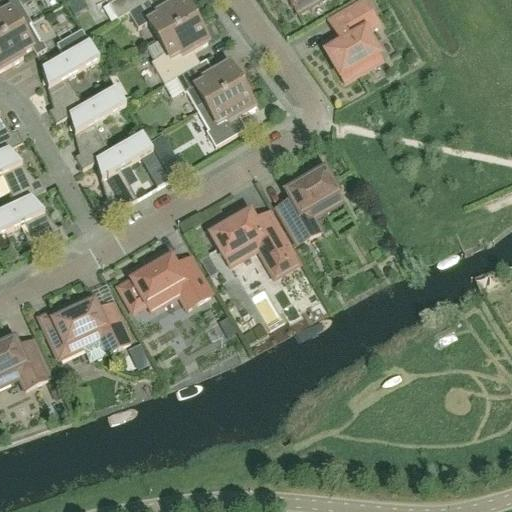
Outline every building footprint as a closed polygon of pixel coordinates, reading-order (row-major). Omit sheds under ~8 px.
[(0,0),(0,45),(31,28),(21,9),(15,0),(0,0)] [(153,3),(151,0),(103,0),(117,24),(129,18),(153,3)] [(195,25),(182,3),(167,12),(159,0),(158,0),(153,3),(129,18),(138,33),(148,27),(159,46),(195,25)] [(326,0),(287,0),(297,17),(326,0)] [(88,6),(96,25),(109,20),(100,1),(88,6)] [(381,65),(365,36),(377,29),(364,6),(328,27),(337,41),(322,50),(344,87),(381,65)] [(288,44),(297,62),(319,50),(314,40),(330,32),(325,24),(288,44)] [(159,46),(147,53),(154,65),(151,68),(164,90),(175,83),(199,69),(192,57),(207,48),(195,25),(159,46)] [(34,30),(46,50),(53,46),(41,26),(34,30)] [(47,53),(43,47),(31,28),(0,45),(0,75),(23,62),(21,59),(32,53),(36,60),(47,53)] [(56,49),(63,61),(89,46),(81,34),(56,49)] [(89,46),(63,61),(42,74),(53,114),(48,116),(56,129),(69,121),(83,111),(67,84),(99,65),(89,46)] [(241,91),(228,69),(213,77),(206,65),(199,69),(175,83),(184,99),(186,97),(197,116),(241,91)] [(239,122),(254,113),(241,91),(197,116),(208,135),(206,136),(215,152),(246,134),(239,122)] [(110,157),(94,130),(126,111),(115,93),(83,111),(69,121),(79,160),(75,162),(82,175),(96,167),(110,157)] [(12,137),(0,123),(0,158),(9,155),(23,148),(16,135),(12,137)] [(137,205),(120,176),(153,157),(142,139),(110,157),(96,167),(106,206),(102,208),(109,221),(137,205)] [(35,185),(9,155),(0,158),(0,180),(1,180),(15,209),(31,203),(45,197),(39,183),(35,185)] [(312,222),(341,205),(320,168),(282,190),(291,204),(276,212),(298,250),(321,237),(312,222)] [(57,234),(31,203),(15,209),(0,216),(0,239),(24,228),(38,258),(68,245),(62,232),(57,234)] [(298,270),(268,217),(253,226),(245,212),(207,233),(229,271),(258,254),(275,284),(298,270)] [(303,251),(297,254),(300,260),(306,257),(303,251)] [(211,301),(189,263),(174,272),(166,257),(129,279),(132,285),(119,293),(133,318),(147,310),(150,316),(179,299),(188,314),(211,301)] [(209,281),(217,277),(208,262),(200,266),(209,281)] [(265,331),(281,319),(263,294),(246,306),(265,331)] [(130,348),(112,309),(97,316),(90,301),(40,324),(58,363),(82,352),(90,367),(130,348)] [(508,332),(511,327),(511,313),(507,308),(495,319),(508,332)] [(50,383),(32,346),(17,353),(10,338),(0,342),(0,390),(19,381),(26,395),(50,383)]
